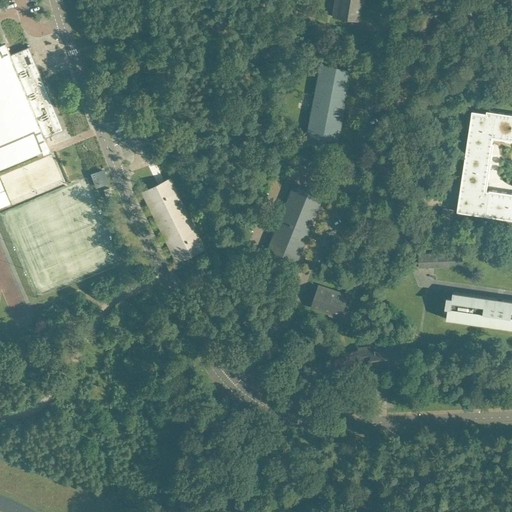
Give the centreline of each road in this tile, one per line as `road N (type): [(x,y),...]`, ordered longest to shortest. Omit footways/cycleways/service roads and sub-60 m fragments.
road 1 (unclassified): [(389,0),(345,168),(281,321),(227,382)]
road 2 (unclassified): [(227,382),(153,254),(87,105),(54,0)]
road 3 (unclassified): [(511,414),(276,413),(227,382)]
